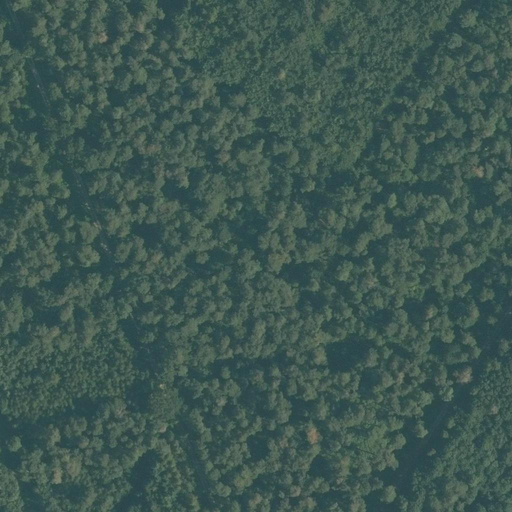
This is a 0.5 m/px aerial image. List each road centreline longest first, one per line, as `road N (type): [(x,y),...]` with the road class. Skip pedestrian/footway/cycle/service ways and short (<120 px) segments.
road 1 (track): [(7,0),(218,511)]
road 2 (track): [(511,314),(381,511)]
